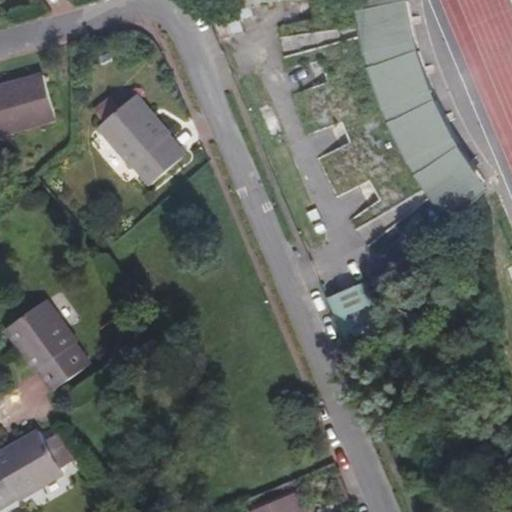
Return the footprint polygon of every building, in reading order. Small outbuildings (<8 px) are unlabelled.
[(390,0),(311,0),(314,21),(298,24),(306,68),(322,64),(327,84),(312,90),(326,129),(341,125),(350,146),(335,152),(354,189),(368,182),(381,203),(368,211),(391,245),(405,236),(420,253),(492,191),(479,174),(465,154),(447,124),(428,78),(416,40),(409,0),(391,1),(390,0)] [(222,36),(243,30),(238,13),(217,19),(222,36)] [(0,89),(0,140),(15,137),(13,131),(57,119),(44,76),(1,90),(0,89)] [(151,113),(137,97),(101,128),(136,167),(138,165),(154,184),(186,157),(169,138),(171,136),(160,124),(157,126),(148,117),(151,113)] [(365,282),(328,297),(346,340),(382,325),(365,282)] [(46,302),(9,330),(22,348),(25,345),(32,355),(29,358),(39,373),(41,371),(56,391),(91,365),(76,346),(77,345),(46,302)] [(64,472),(41,432),(22,443),(24,447),(14,453),(11,450),(0,457),(0,508),(19,498),(21,500),(64,472)] [(307,511),(300,492),(287,497),(294,511),(307,511)] [(294,511),(287,497),(255,511),(311,511),(310,511),(294,511)]
